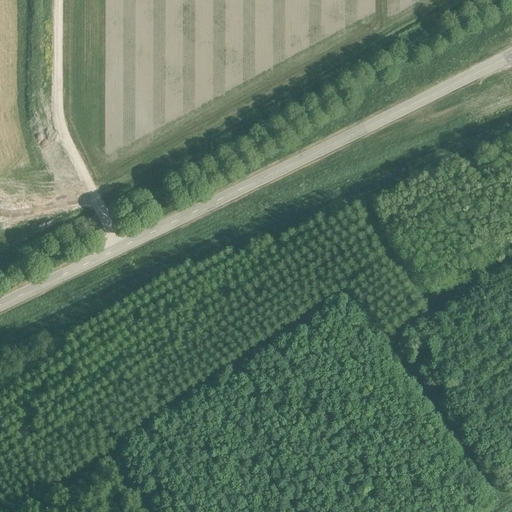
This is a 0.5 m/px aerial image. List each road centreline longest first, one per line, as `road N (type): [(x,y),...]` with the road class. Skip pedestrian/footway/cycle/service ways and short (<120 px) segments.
road 1 (unclassified): [(118,249),(511,55)]
road 2 (unclassified): [(59,0),(60,127),(118,249)]
road 3 (unclassified): [(0,306),(118,249)]
